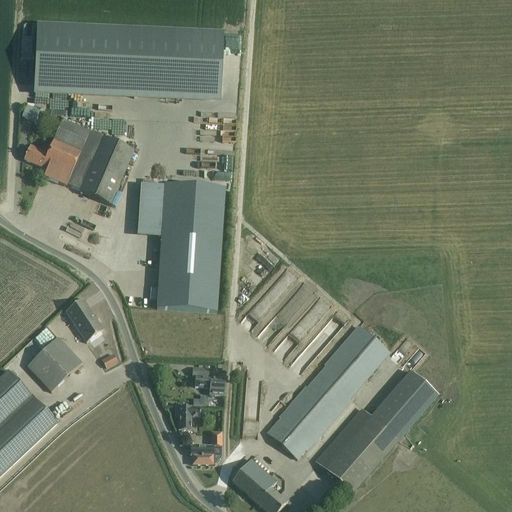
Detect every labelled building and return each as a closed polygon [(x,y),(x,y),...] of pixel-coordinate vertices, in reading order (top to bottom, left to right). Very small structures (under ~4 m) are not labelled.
[(220,94),(223,35),(37,26),(34,86),(220,94)] [(21,119),(34,124),(39,113),(26,107),(21,119)] [(47,172),(44,179),(66,188),(66,187),(70,189),(70,188),(80,192),(80,193),(79,194),(90,199),(90,198),(100,202),(99,202),(110,207),(114,198),(134,153),(89,134),(62,122),(48,155),(47,159),(52,161),(47,172)] [(48,155),(30,148),(28,153),(24,162),(47,172),(52,161),(47,159),(48,155)] [(141,186),(137,238),(161,240),(157,311),(217,315),(225,192),(141,186)] [(88,228),(87,233),(100,237),(101,232),(88,228)] [(81,240),(79,244),(91,249),(93,245),(81,240)] [(266,276),(271,272),(264,264),(259,269),(266,276)] [(309,274),(299,265),(291,273),(301,283),(309,274)] [(83,302),(66,314),(88,344),(105,332),(83,302)] [(69,332),(75,328),(68,318),(62,323),(69,332)] [(280,420),(267,435),(298,462),(350,401),(347,398),(387,353),(359,329),(358,328),(324,367),(325,369),(307,390),(305,389),(279,419),(280,420)] [(67,340),(83,357),(87,354),(71,336),(67,340)] [(58,340),(50,347),(27,369),(51,395),(82,366),(58,340)] [(112,370),(124,364),(120,355),(108,361),(112,370)] [(208,380),(208,372),(193,370),(193,379),(196,379),(195,389),(210,390),(210,397),(225,398),(226,381),(217,381),(211,380),(212,380),(208,380)] [(0,478),(56,425),(27,394),(8,374),(0,380),(0,478)] [(259,377),(258,403),(264,403),(266,378),(259,377)] [(69,414),(104,396),(102,391),(94,394),(93,392),(65,406),(69,414)] [(179,433),(180,433),(191,433),(191,420),(200,420),(201,409),(191,409),(175,409),(175,419),(179,419),(179,433)] [(362,411),(315,464),(324,472),(348,493),(353,497),(397,445),(399,444),(399,443),(371,419),(362,411)] [(211,449),(190,449),(191,458),(192,458),(192,468),(213,468),(213,467),(214,467),(221,459),(222,449),(222,434),(211,434),(211,449)] [(251,462),(232,484),(264,511),(281,511),(287,505),(271,491),(277,484),(251,462)]
